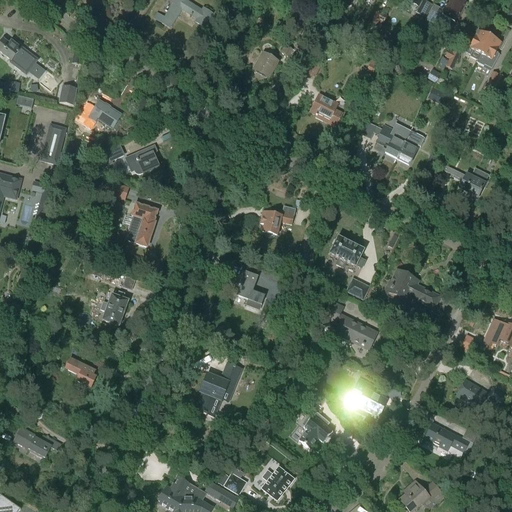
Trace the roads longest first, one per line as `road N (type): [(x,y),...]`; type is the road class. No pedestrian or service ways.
road 1 (residential): [(80,511),(140,399),(210,221),(214,177),(197,113)]
road 2 (residential): [(485,259),(197,113)]
road 3 (residential): [(485,259),(384,465)]
road 4 (residential): [(197,113),(40,0)]
road 5 (residential): [(384,465),(353,458),(325,492),(327,511),(342,508),(375,479)]
